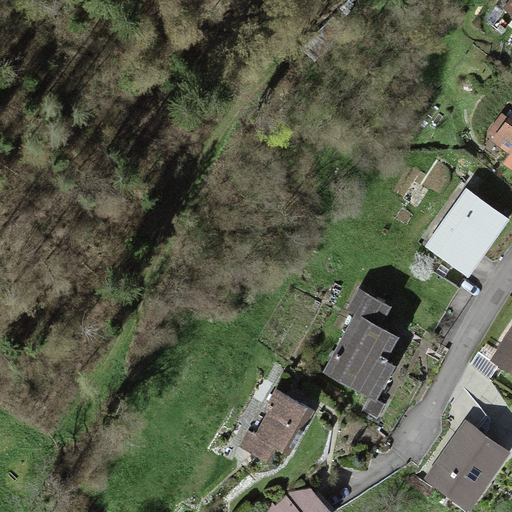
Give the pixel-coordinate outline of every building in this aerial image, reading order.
[(511,0),(509,0),(502,8),(511,17),(511,0)] [(511,119),(499,138),(511,146),(511,119)] [(504,218),(467,192),(430,244),(467,271),(504,218)] [(391,299),(358,284),(347,307),(380,322),(391,299)] [(395,339),(357,318),(328,370),(367,391),(395,339)] [(511,332),(495,360),(511,370),(511,332)] [(306,411),(276,393),(245,444),(276,463),(306,411)] [(506,454),(466,426),(430,479),(470,507),(506,454)] [(297,511),(287,501),(274,511),(297,511)]
